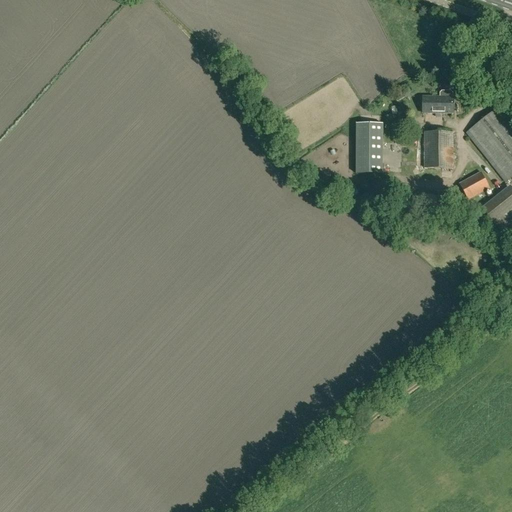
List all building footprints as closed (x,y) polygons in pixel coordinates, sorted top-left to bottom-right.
[(403,91),(394,95),(397,102),(406,97),(403,91)] [(439,93),(439,98),(423,98),(423,113),(453,113),(453,98),(452,98),(452,93),(450,91),(441,91),(439,93)] [(467,133),(506,183),(511,178),(511,123),(500,108),(467,133)] [(383,124),(357,124),(356,174),(382,174),(383,124)] [(425,133),(424,169),(453,169),(453,133),(425,133)] [(481,173),(459,185),(468,201),(490,189),(481,173)] [(484,204),(489,210),(511,191),(507,186),(484,204)] [(511,192),(487,212),(501,231),(511,222),(511,192)]
